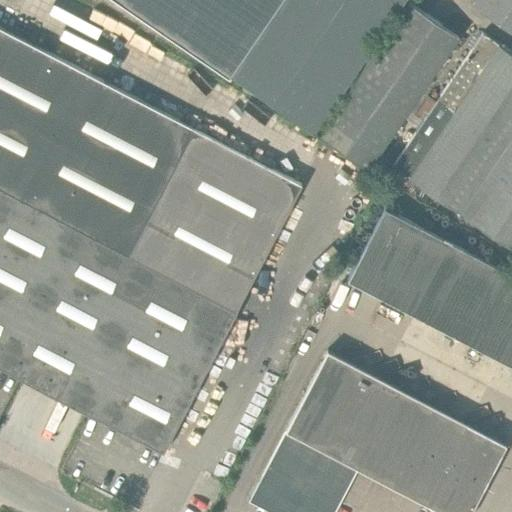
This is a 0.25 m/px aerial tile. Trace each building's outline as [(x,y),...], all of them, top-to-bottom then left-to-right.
[(130,0),(126,7),(230,78),(231,76),(314,132),(403,0),(130,0)] [(511,0),(466,0),(511,28),(511,0)] [(318,136),(368,170),(458,37),(408,3),(318,136)] [(0,28),(0,366),(127,432),(162,451),(213,353),(235,310),(234,310),(299,184),(191,128),(0,28)] [(511,52),(483,33),(392,166),(511,247),(511,52)] [(511,366),(511,274),(384,208),(347,280),(511,366)] [(327,351),(249,500),(270,511),(333,511),(358,466),(445,511),(469,511),(504,444),(327,351)]
